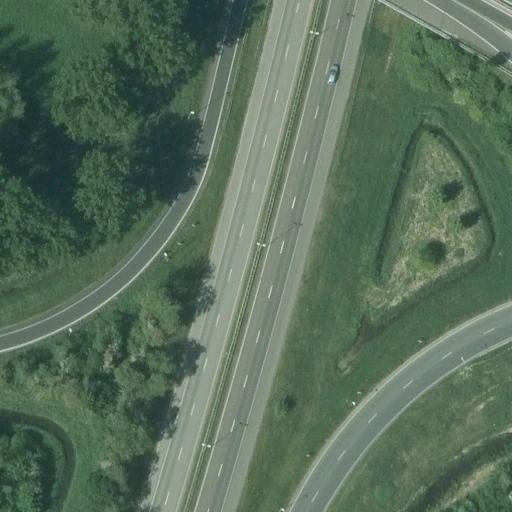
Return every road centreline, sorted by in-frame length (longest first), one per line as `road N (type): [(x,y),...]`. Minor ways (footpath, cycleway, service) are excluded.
road 1 (trunk): [(297,0),(233,255),(156,511)]
road 2 (trunk): [(209,511),(340,0)]
road 3 (trunk): [(238,0),(193,183),(158,242),(119,285),(56,328),(0,348)]
road 4 (trunk): [(305,511),(326,476),(413,379),(511,322)]
